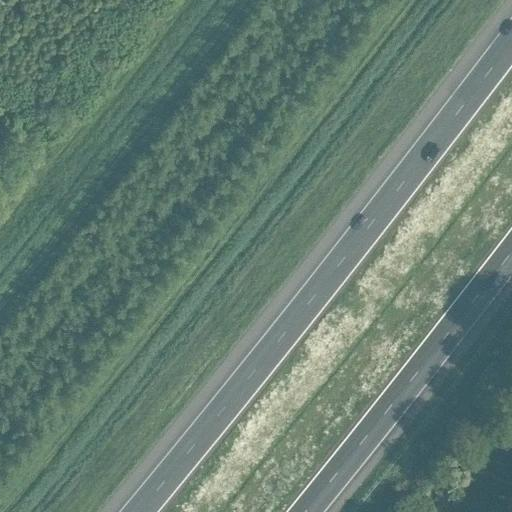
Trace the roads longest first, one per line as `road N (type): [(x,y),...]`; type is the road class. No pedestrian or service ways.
road 1 (motorway): [(511,42),(137,511)]
road 2 (motorway): [(304,511),(511,252)]
